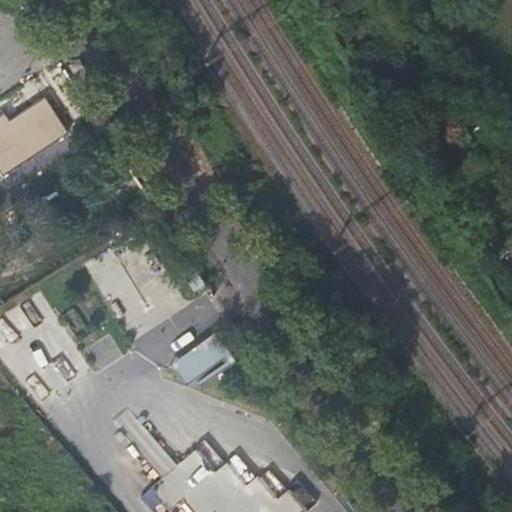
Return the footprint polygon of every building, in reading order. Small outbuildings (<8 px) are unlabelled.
[(8,116),(0,121),(0,170),(5,178),(70,138),(48,102),(13,124),(8,116)] [(102,167),(68,194),(93,225),(127,199),(102,167)] [(142,241),(95,269),(134,335),(181,307),(142,241)] [(219,336),(171,361),(186,388),(234,363),(219,336)] [(206,441),(141,498),(153,511),(163,511),(179,498),(191,511),(305,511),(307,511),(268,466),(251,481),(233,461),(227,465),(206,441)]
